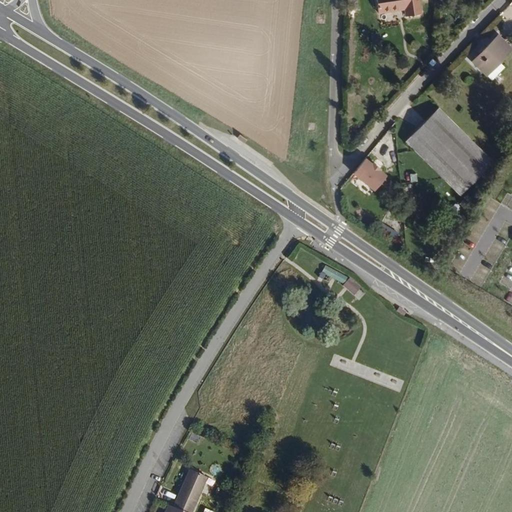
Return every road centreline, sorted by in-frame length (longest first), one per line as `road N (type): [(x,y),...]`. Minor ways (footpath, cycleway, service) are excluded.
road 1 (residential): [(501,0),(343,166),(333,157),(336,0)]
road 2 (secondary): [(0,30),(283,212),(302,213)]
road 3 (unclassified): [(302,213),(172,415),(132,511)]
road 4 (secondary): [(302,213),(292,197),(203,134),(40,31)]
road 5 (secondary): [(511,356),(302,213)]
